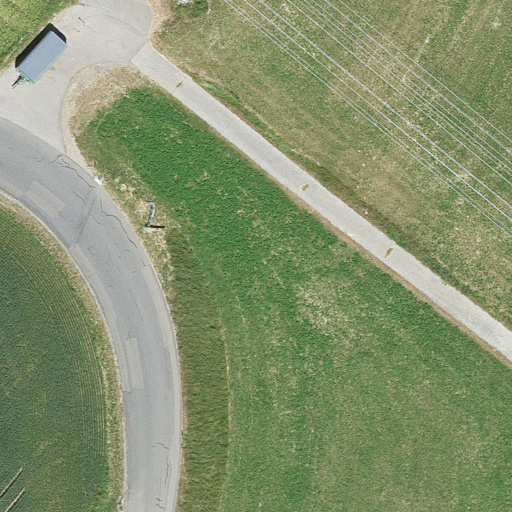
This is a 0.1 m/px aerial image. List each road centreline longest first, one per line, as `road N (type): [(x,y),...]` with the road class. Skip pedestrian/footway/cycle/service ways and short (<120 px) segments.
road 1 (track): [(88,17),(511,341)]
road 2 (tertiary): [(0,149),(60,187),(96,224),(135,296),(158,396),(155,511)]
road 3 (track): [(6,151),(98,0)]
